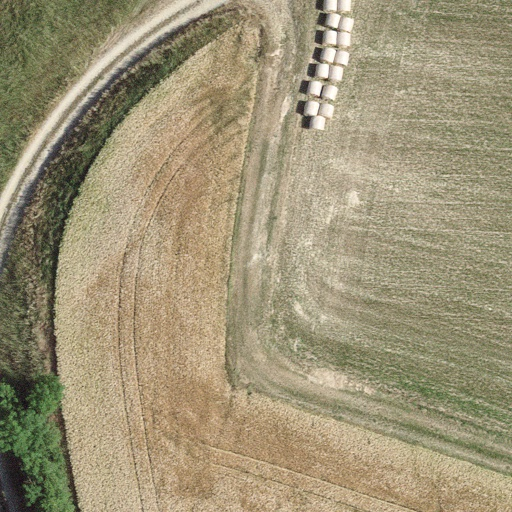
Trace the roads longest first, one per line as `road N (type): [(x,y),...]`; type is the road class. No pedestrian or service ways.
road 1 (track): [(271,0),(284,39),(283,124),(255,291),(254,345),(278,375),(511,447)]
road 2 (track): [(0,233),(32,160),(73,105),(161,25),(203,0)]
